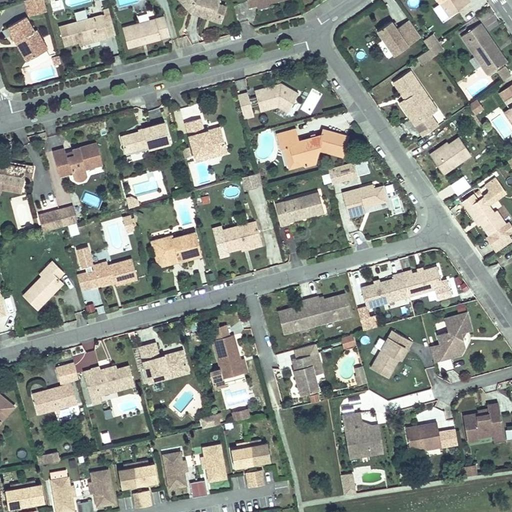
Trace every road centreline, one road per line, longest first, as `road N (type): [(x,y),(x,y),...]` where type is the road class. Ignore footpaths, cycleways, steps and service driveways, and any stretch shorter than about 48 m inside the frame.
road 1 (residential): [(321,23),(0,111)]
road 2 (residential): [(4,128),(319,39)]
road 3 (residential): [(0,350),(244,282)]
road 4 (residential): [(319,39),(449,228)]
road 5 (residential): [(244,282),(449,228)]
road 6 (residential): [(244,282),(278,399)]
